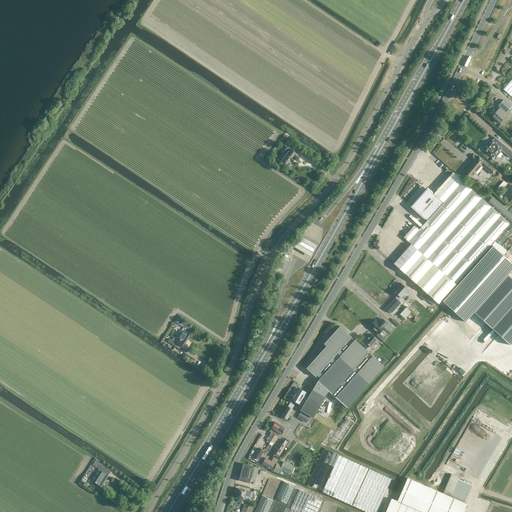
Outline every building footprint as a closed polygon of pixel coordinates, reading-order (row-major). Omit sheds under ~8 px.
[(511,79),(503,89),(511,97),(511,79)] [(511,115),(511,114),(510,113),(511,109),(510,108),(511,107),(504,100),(498,106),(500,108),(492,117),(500,124),(501,124),(498,127),(500,129),(511,115)] [(500,152),(502,154),(503,153),(509,157),(511,153),(511,152),(503,145),(503,144),(495,138),(495,137),(494,138),(492,141),(492,140),(491,141),(490,142),(489,143),(484,149),(493,156),(493,157),(493,156),(495,154),(495,155),(495,154),(497,155),(497,156),(497,155),(500,152)] [(290,149),(284,157),(282,156),(280,160),(288,166),(293,160),(293,161),(295,159),(294,158),(297,155),(292,151),(295,148),(288,143),(285,146),(290,149)] [(476,159),(473,154),(470,156),(474,162),(465,173),(471,178),(482,166),(493,175),(496,171),(479,156),(476,159)] [(414,225),(403,237),(412,245),(456,285),(495,241),(500,245),(511,232),(511,206),(508,211),(492,197),(488,202),(487,202),(508,220),(507,221),(453,173),(429,199),(439,207),(419,229),(414,225)] [(503,180),(498,187),(501,190),(507,183),(503,180)] [(415,190),(405,202),(415,211),(426,199),(415,190)] [(295,247),(311,256),(317,245),(301,237),(295,247)] [(412,245),(395,263),(439,304),(456,285),(412,245)] [(511,262),(493,246),(443,302),(465,322),(507,275),(511,269),(511,262)] [(511,279),(507,275),(474,313),(510,345),(511,343),(511,279)] [(398,295),(386,309),(391,314),(394,310),(401,303),(398,300),(400,298),(401,299),(408,291),(399,283),(392,290),(398,295)] [(407,293),(402,299),(404,302),(410,295),(407,293)] [(405,319),(411,312),(406,307),(400,314),(405,319)] [(174,322),(182,327),(185,322),(178,317),(174,322)] [(370,326),(379,334),(384,328),(387,323),(382,319),(379,323),(375,320),(370,326)] [(394,319),(391,321),(397,327),(400,324),(394,319)] [(317,381),(300,410),(313,418),(316,413),(330,390),(348,406),(368,384),(369,384),(384,366),(340,326),(324,344),(326,346),(323,350),(320,353),(306,368),(319,380),(317,381)] [(189,335),(181,329),(178,334),(179,335),(176,338),(174,337),(171,340),(169,339),(168,342),(175,346),(177,344),(181,347),(189,335)] [(368,352),(372,348),(371,348),(378,340),(371,334),(364,342),(366,344),(363,347),(368,352)] [(298,388),(292,400),(299,404),(306,392),(298,388)] [(290,415),(292,417),(296,411),(293,410),(293,409),(288,406),(282,416),(287,420),(290,415)] [(300,411),(297,417),(302,419),(303,417),(308,420),(310,417),(300,411)] [(281,425),(276,422),(270,432),(271,433),(267,439),(271,441),(281,425)] [(281,425),(271,441),(274,444),(279,437),(278,436),(279,434),(282,435),(286,428),(281,425)] [(283,443),(280,441),(279,441),(273,452),(270,456),(273,457),(275,453),(280,456),(285,446),(288,448),(291,444),(285,440),(283,443)] [(264,451),(259,448),(254,457),(259,460),(264,451)] [(334,466),(322,492),(366,511),(376,511),(391,479),(333,452),(328,464),(334,466)] [(265,458),(262,464),(272,469),(275,463),(271,461),(265,458)] [(99,469),(92,480),(93,482),(101,487),(108,475),(110,472),(105,469),(108,466),(100,461),(96,459),(92,465),(96,467),(99,469)] [(282,465),(280,464),(277,463),(273,471),(279,473),(281,470),(291,474),(295,466),(283,461),(282,465)] [(239,480),(253,484),(254,481),(255,482),(255,480),(256,481),(259,468),(254,467),(243,464),(239,480)] [(391,498),(385,511),(463,511),(467,504),(464,503),(472,485),(458,479),(459,478),(451,474),(443,493),(408,478),(397,501),(391,498)] [(236,497),(244,499),(245,496),(248,497),(248,495),(251,496),(252,491),(238,488),(236,497)] [(316,511),(322,500),(299,490),(288,511),(316,511)] [(267,511),(273,499),(262,495),(255,511),(267,511)]
